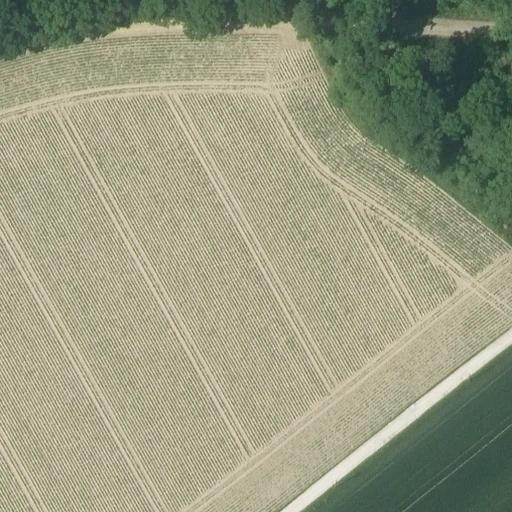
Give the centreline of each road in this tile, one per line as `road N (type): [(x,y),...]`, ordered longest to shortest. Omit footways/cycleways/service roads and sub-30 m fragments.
road 1 (track): [(0,49),(127,17),(511,36)]
road 2 (track): [(288,511),(511,336)]
